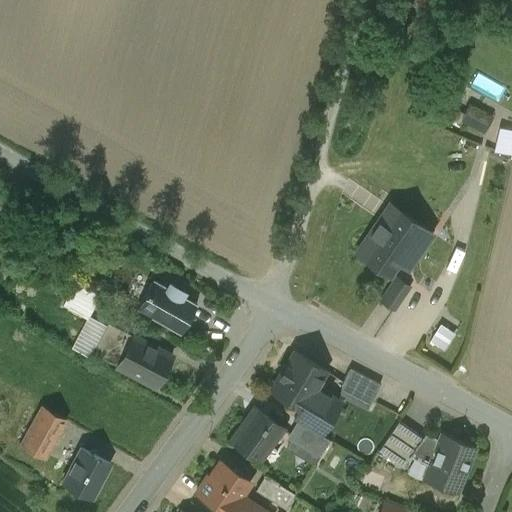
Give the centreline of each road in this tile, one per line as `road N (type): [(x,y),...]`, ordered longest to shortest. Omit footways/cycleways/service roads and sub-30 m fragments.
road 1 (unclassified): [(363,0),(272,304)]
road 2 (unclassified): [(0,152),(272,304)]
road 3 (residential): [(272,304),(511,431)]
road 4 (residential): [(272,304),(127,511)]
